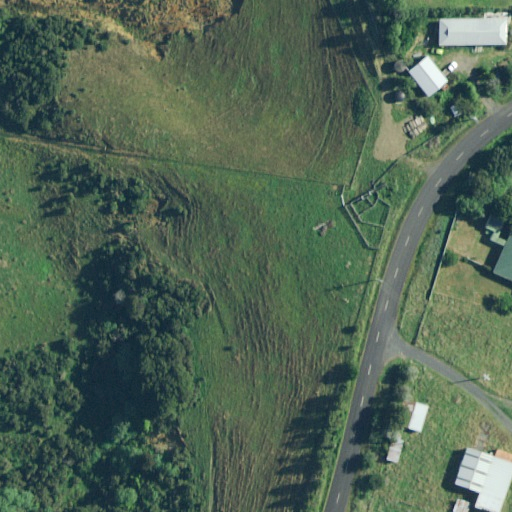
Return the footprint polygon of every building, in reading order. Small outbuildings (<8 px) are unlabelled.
[(502,45),(502,19),(434,20),(434,45),(502,45)] [(445,81),(425,56),(405,71),(425,97),(445,81)] [(511,232),(489,223),(482,238),(503,246),(491,273),(511,281),(511,232)] [(427,407),(409,401),(400,426),(418,432),(427,407)] [(404,439),(392,435),(382,460),(394,465),(404,439)] [(495,511),(511,468),(511,465),(465,448),(452,483),(477,493),(472,507),(485,511),(495,511)] [(467,511),(471,501),(456,496),(451,511),(467,511)]
